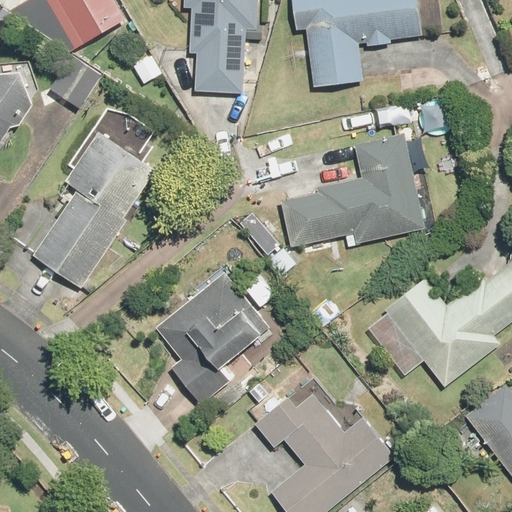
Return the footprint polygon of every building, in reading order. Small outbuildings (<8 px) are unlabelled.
[(113,0),(29,0),(10,12),(70,51),(125,18),(113,0)] [(205,52),(202,89),(247,92),(251,28),(262,29),(263,0),(188,0),(188,7),(198,8),(196,52),(205,52)] [(316,27),(322,82),(366,77),(362,42),(373,41),(374,47),(397,45),(396,40),(428,36),(424,0),(298,0),(301,29),(316,27)] [(77,55),(57,89),(89,108),(110,75),(77,55)] [(159,55),(138,67),(149,85),(170,73),(159,55)] [(0,72),(0,157),(20,126),(31,125),(42,102),(36,70),(5,75),(0,72)] [(323,191),(288,198),(298,244),(362,230),(364,241),(429,226),(409,134),(362,145),(369,176),(322,187),(323,191)] [(83,190),(39,254),(87,287),(165,174),(107,135),(74,183),(83,190)] [(191,358),(178,368),(207,405),(236,382),(227,370),(279,329),(259,305),(264,301),(233,261),(195,291),(201,299),(166,326),(191,358)] [(431,273),(387,307),(449,387),(507,342),(500,333),(511,323),(511,266),(493,282),(488,276),(453,302),(431,273)] [(511,382),(470,415),(511,469),(511,382)] [(279,491),(295,511),(330,511),(400,455),(369,417),(351,432),(320,395),(305,407),(296,396),(263,424),(282,448),(292,439),(312,463),(279,491)]
